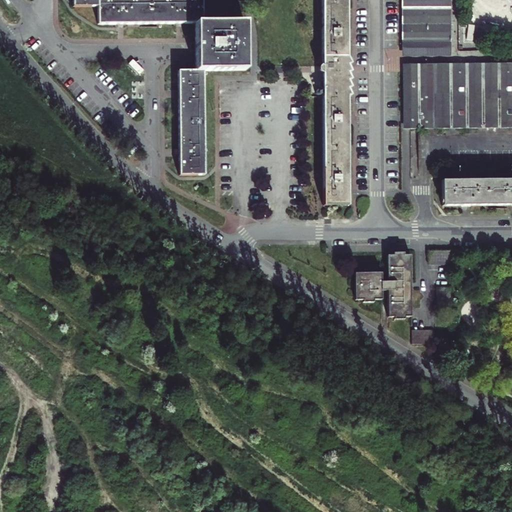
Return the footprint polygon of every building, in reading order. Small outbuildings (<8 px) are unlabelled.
[(195,23),(203,23),(202,0),(102,0),(97,6),(98,6),(98,23),(195,23)] [(349,204),(346,0),(321,0),(323,204),(349,204)] [(401,0),(402,55),(450,55),(449,0),(401,0)] [(195,71),(203,70),(244,70),(244,23),(203,23),(195,23),(195,43),(191,43),(191,51),(195,51),(195,71)] [(511,129),(511,64),(401,64),(401,129),(511,129)] [(203,70),(195,71),(178,71),(178,91),(173,91),(173,98),(178,98),(179,145),(173,146),(174,155),(179,155),(179,173),(203,173),(203,70)] [(511,181),(443,182),(444,207),(511,206),(511,181)] [(448,250),(430,250),(430,264),(435,264),(452,264),(452,262),(451,250),(448,250)] [(388,291),(388,316),(412,317),(413,290),(413,255),(390,255),(390,281),(384,281),(384,272),(357,272),(357,299),(381,299),(381,291),(388,291)] [(452,309),(452,288),(438,288),(438,309),(452,309)] [(412,343),(413,343),(432,344),(432,331),(412,331),(412,343)]
